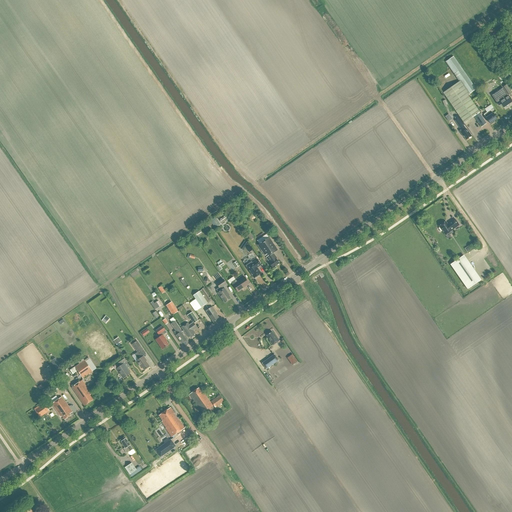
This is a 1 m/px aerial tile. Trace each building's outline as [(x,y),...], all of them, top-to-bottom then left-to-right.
[(459,81),(443,93),(464,123),(465,123),(475,115),(482,126),(487,122),(480,112),(480,111),(468,95),(476,89),(453,56),(445,62),(459,81)] [(511,92),(507,84),(503,87),(509,95),(511,93),(511,92)] [(495,100),(498,105),(501,104),(504,107),(511,101),(508,96),(506,92),(495,100)] [(491,123),(491,124),(494,122),(493,121),(497,119),(493,113),(492,114),(490,110),(486,113),(488,116),(486,118),(490,123),(491,123)] [(457,116),(455,117),(457,120),(455,121),(463,132),(461,133),(463,137),(463,136),(466,140),(471,136),(466,129),(463,125),(464,125),(457,116)] [(215,228),(220,224),(215,216),(210,220),(215,228)] [(439,226),(445,235),(452,231),(451,230),(459,225),(455,219),(447,224),(446,222),(442,224),(441,224),(440,225),(440,226),(439,226)] [(269,263),(273,268),(279,263),(276,259),(277,258),(273,253),(278,250),(269,237),(258,245),(265,255),(270,262),(269,263)] [(242,249),(248,244),(245,240),(239,246),(242,249)] [(464,255),(450,265),(467,289),(481,280),(464,255)] [(247,269),(254,278),(261,273),(257,268),(261,265),(257,260),(252,263),(253,265),(247,269)] [(202,280),(205,285),(211,282),(207,276),(202,280)] [(233,285),(238,292),(249,284),(244,277),(233,285)] [(221,290),(218,293),(225,303),(231,299),(228,295),(229,295),(224,288),(223,289),(222,287),(226,284),(223,279),(217,284),(220,288),(221,290)] [(194,295),(202,307),(207,303),(199,291),(194,295)] [(152,306),(155,311),(161,306),(158,301),(152,306)] [(167,306),(171,313),(176,309),(172,303),(167,306)] [(217,314),(212,307),(206,311),(213,323),(219,319),(216,314),(217,314)] [(189,325),(193,330),(197,328),(194,323),(200,319),(194,311),(188,315),(193,322),(189,325)] [(174,332),(182,344),(187,340),(181,332),(182,332),(175,321),(171,324),(175,331),(174,332)] [(190,337),(191,338),(195,336),(194,334),(195,333),(193,330),(189,325),(188,322),(181,327),(188,337),(190,337)] [(156,340),(162,349),(169,345),(164,338),(165,338),(163,335),(167,332),(162,326),(156,331),(160,337),(156,340)] [(266,335),(271,341),(270,342),(272,345),(279,341),(274,334),(272,332),(266,335)] [(141,366),(144,370),(149,366),(146,361),(143,356),(141,353),(144,351),(137,341),(132,344),(137,352),(135,353),(139,359),(136,361),(140,366),(141,366)] [(266,369),(278,360),(274,354),(262,363),(266,369)] [(293,354),(287,358),(292,365),(298,361),(293,354)] [(50,360),(56,369),(61,365),(55,357),(50,360)] [(87,358),(85,360),(93,371),(95,369),(91,364),(87,358)] [(117,368),(123,378),(130,374),(127,370),(131,368),(125,359),(118,364),(120,366),(117,368)] [(75,367),(83,378),(93,371),(85,360),(75,367)] [(89,391),(82,380),(72,387),(84,406),(93,400),(90,395),(91,395),(88,391),(89,391)] [(198,388),(189,394),(203,413),(213,406),(204,394),(202,391),(201,392),(198,388)] [(211,401),(215,408),(224,401),(220,395),(211,401)] [(61,417),(62,416),(65,420),(71,415),(70,414),(72,412),(62,397),(52,404),(61,417)] [(49,411),(44,403),(35,410),(40,417),(49,411)] [(164,426),(172,437),(185,428),(170,407),(159,415),(163,421),(162,422),(164,425),(164,426)] [(123,448),(126,453),(129,451),(130,451),(133,449),(130,445),(125,438),(121,441),(125,447),(123,448)] [(170,440),(156,450),(160,457),(175,447),(170,440)] [(130,474),(131,477),(142,470),(139,466),(136,469),(132,463),(125,468),(130,474)]
